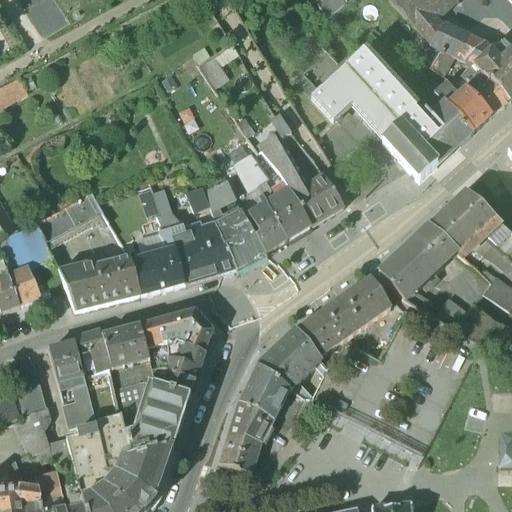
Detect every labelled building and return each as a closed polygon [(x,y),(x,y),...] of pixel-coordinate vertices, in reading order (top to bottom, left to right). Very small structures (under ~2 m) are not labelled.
[(44,0),(27,10),(46,41),(70,26),(54,0),(44,0)] [(319,0),(317,2),(327,19),(344,5),(344,4),(341,0),(319,0)] [(391,0),(389,2),(430,48),(433,50),(441,53),(454,60),(464,64),(483,47),(441,31),(429,16),(442,3),(439,0),(391,0)] [(455,4),(450,0),(446,0),(442,3),(449,10),(455,4)] [(478,0),(495,20),(511,6),(506,0),(478,0)] [(511,5),(511,6),(495,20),(498,23),(511,35),(511,5)] [(511,56),(509,54),(500,64),(484,46),(483,47),(464,64),(472,68),(475,72),(509,105),(511,102),(511,56)] [(231,49),(196,72),(212,96),(229,85),(219,70),(229,64),(232,69),(240,64),(231,49)] [(441,53),(433,50),(429,57),(435,62),(436,62),(441,53)] [(436,62),(435,62),(430,72),(441,79),(454,60),(441,53),(436,62)] [(444,108),(424,126),(415,116),(416,115),(363,56),(353,64),(320,94),(343,119),(352,110),(382,144),(419,186),(437,169),(472,138),(444,108)] [(509,105),(475,72),(465,83),(470,87),(464,94),(465,95),(490,122),(510,105),(509,105)] [(320,94),(309,82),(300,90),(311,103),(320,94)] [(18,84),(0,93),(0,112),(25,99),(18,84)] [(490,122),(465,95),(457,102),(443,88),(433,97),(444,108),(472,138),(490,122)] [(343,119),(320,94),(311,103),(311,104),(333,128),(343,119)] [(276,122),(244,144),(254,159),(260,156),(261,157),(281,144),(289,138),(276,122)] [(307,187),(281,144),(261,157),(277,178),(297,211),(309,231),(342,212),(320,178),(307,187)] [(266,184),(250,162),(249,160),(234,168),(240,180),(243,178),(252,194),(257,191),(266,184)] [(297,211),(286,217),(266,184),(257,191),(262,201),(286,245),(309,231),(297,211)] [(225,185),(213,192),(202,197),(207,210),(208,214),(233,202),(225,185)] [(159,236),(161,235),(162,235),(160,230),(154,220),(158,218),(157,210),(151,198),(147,188),(141,190),(145,204),(133,210),(139,224),(135,226),(142,245),(158,236),(159,236)] [(193,216),(207,210),(202,197),(200,192),(184,198),(193,216)] [(174,235),(184,232),(171,217),(163,193),(151,198),(157,210),(158,218),(154,220),(160,230),(162,235),(159,220),(168,217),(174,235)] [(511,237),(465,196),(427,231),(456,256),(461,261),(473,250),(469,246),(479,237),(511,267),(511,237)] [(91,198),(37,228),(47,250),(48,251),(103,221),(101,219),(103,218),(91,198)] [(286,245),(262,201),(258,203),(262,210),(247,218),(258,238),(254,240),(264,258),(286,245)] [(17,236),(0,207),(0,233),(5,241),(17,236)] [(214,227),(212,227),(215,233),(236,272),(264,258),(254,240),(240,216),(214,227)] [(218,277),(206,246),(207,245),(203,237),(199,227),(184,232),(174,235),(168,217),(159,220),(162,235),(161,235),(159,236),(158,236),(171,256),(174,255),(183,287),(218,277)] [(47,250),(37,228),(17,236),(5,241),(0,243),(0,258),(1,261),(3,267),(33,255),(47,250)] [(427,231),(378,276),(405,305),(414,296),(456,256),(427,231)] [(236,272),(215,233),(210,236),(203,237),(207,245),(206,246),(218,277),(236,272)] [(141,264),(131,267),(140,298),(183,287),(174,255),(171,256),(158,236),(142,245),(136,248),(141,264)] [(47,250),(33,255),(37,263),(50,256),(48,251),(47,250)] [(0,260),(0,314),(0,316),(18,310),(8,278),(3,267),(1,261),(0,260)] [(129,261),(95,269),(106,308),(140,298),(131,267),(129,261)] [(106,308),(95,269),(94,265),(57,273),(63,283),(75,316),(106,308)] [(28,270),(17,275),(29,306),(41,302),(28,270)] [(17,275),(8,278),(18,310),(29,306),(17,275)] [(511,290),(496,281),(483,296),(511,315),(511,290)] [(370,282),(296,332),(319,361),(390,312),(370,282)] [(432,308),(414,296),(405,305),(425,318),(432,308)] [(496,330),(471,310),(451,334),(466,345),(481,351),(486,345),(497,331),(496,330)] [(203,329),(212,334),(194,313),(140,327),(146,352),(169,345),(176,328),(185,326),(186,323),(189,322),(203,329)] [(203,329),(189,322),(186,323),(185,326),(176,328),(169,345),(175,347),(176,345),(188,350),(203,356),(212,334),(203,329)] [(140,327),(102,338),(111,372),(111,373),(149,363),(146,352),(140,327)] [(511,333),(497,328),(496,330),(497,331),(486,345),(511,356),(511,333)] [(102,338),(100,332),(78,339),(83,355),(90,353),(96,375),(111,372),(102,338)] [(296,332),(257,369),(288,392),(321,364),(319,361),(296,332)] [(75,345),(49,351),(58,384),(74,380),(84,378),(75,345)] [(203,356),(188,350),(182,368),(168,364),(171,395),(190,401),(203,356)] [(35,373),(29,362),(10,370),(23,420),(44,411),(39,400),(41,399),(36,387),(38,386),(33,374),(35,373)] [(288,392),(257,369),(238,406),(273,424),(287,432),(300,406),(286,399),(289,392),(288,392)] [(96,424),(84,378),(74,380),(76,387),(74,387),(74,388),(73,389),(73,390),(83,427),(94,424),(96,424)] [(60,394),(69,391),(73,390),(73,389),(74,388),(74,387),(76,387),(74,380),(58,384),(60,394)] [(153,389),(143,420),(179,432),(190,401),(171,395),(153,389)] [(69,430),(83,427),(73,390),(69,391),(73,405),(63,407),(69,430)] [(0,421),(18,421),(17,401),(0,401),(0,421)] [(273,424),(238,406),(228,438),(261,447),(273,424)] [(47,409),(44,411),(23,420),(24,424),(13,427),(27,459),(35,455),(49,447),(44,434),(51,423),(47,409)] [(166,453),(131,462),(127,444),(120,412),(118,412),(119,418),(96,424),(94,424),(97,435),(66,442),(78,489),(83,511),(147,511),(156,503),(155,502),(172,455),(166,453)] [(179,432),(143,420),(135,443),(127,444),(131,462),(166,453),(172,455),(179,432)] [(261,447),(228,438),(219,469),(251,479),(261,447)] [(49,447),(35,455),(40,467),(64,460),(60,442),(49,447)] [(511,489),(511,457),(499,457),(497,489),(511,489)] [(0,490),(19,489),(15,466),(0,475),(0,490)] [(35,481),(38,494),(59,491),(56,476),(35,481)] [(40,509),(38,494),(19,489),(0,490),(0,511),(35,511),(35,510),(40,509)] [(83,511),(78,489),(65,491),(70,511),(83,511)] [(59,491),(38,494),(40,509),(40,511),(63,511),(61,498),(62,497),(61,491),(59,492),(59,491)] [(70,511),(65,491),(61,491),(62,497),(61,498),(63,511),(70,511)]
